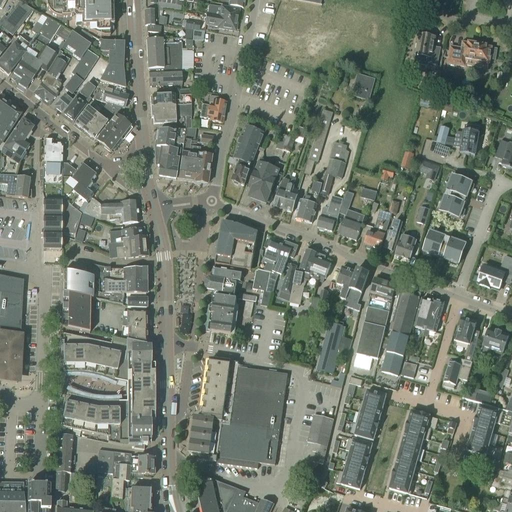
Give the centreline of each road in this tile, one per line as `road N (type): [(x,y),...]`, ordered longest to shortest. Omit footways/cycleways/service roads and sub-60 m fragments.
road 1 (primary): [(174,511),(162,249),(152,208)]
road 2 (residential): [(0,400),(40,404),(45,269),(32,267),(36,179)]
road 3 (residential): [(208,201),(456,297)]
road 4 (residential): [(208,201),(255,0)]
road 5 (primary): [(142,139),(133,0)]
road 6 (residential): [(456,297),(498,181)]
